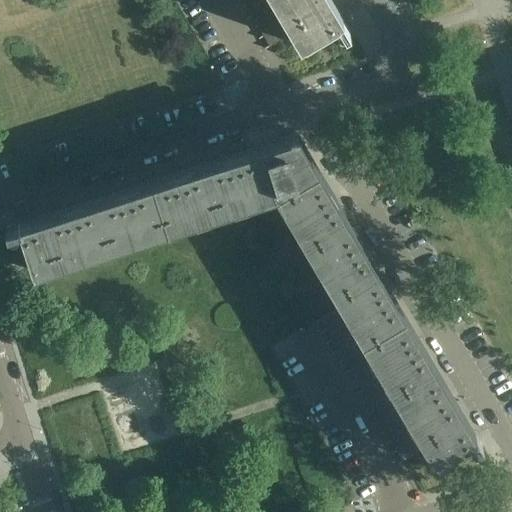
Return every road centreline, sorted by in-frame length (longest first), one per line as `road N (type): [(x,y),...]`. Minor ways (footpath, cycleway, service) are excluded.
road 1 (unclassified): [(511,447),(308,104)]
road 2 (unclassified): [(0,203),(270,115)]
